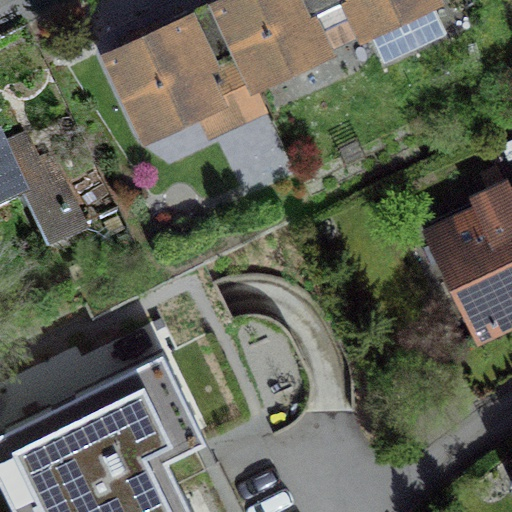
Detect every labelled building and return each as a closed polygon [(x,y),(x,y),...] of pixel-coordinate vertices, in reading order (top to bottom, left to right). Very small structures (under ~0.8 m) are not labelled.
[(309,23),(348,4),(346,0),(216,0),(216,1),(243,59),(254,82),(322,50),(309,23)] [(346,0),(348,4),(361,32),(428,0),(346,0)] [(197,81),(243,59),(216,1),(114,52),(154,133),(209,106),(197,81)] [(0,187),(13,180),(0,154),(0,187)] [(477,326),(511,309),(511,200),(435,235),(477,326)] [(207,444),(163,355),(0,434),(0,487),(12,511),(187,511),(164,465),(207,444)]
